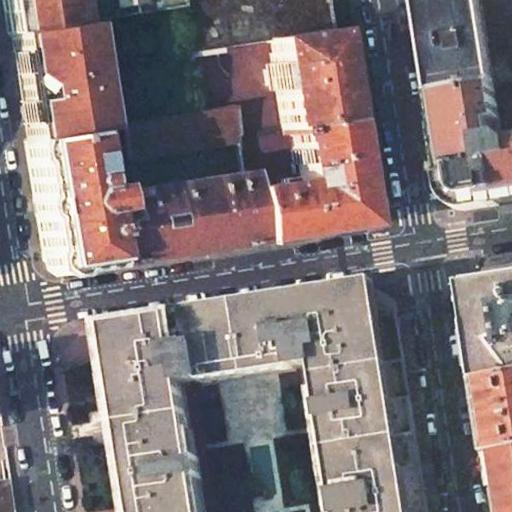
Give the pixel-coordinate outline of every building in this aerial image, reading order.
[(3,0),(9,35),(83,22),(179,6),(177,0),(3,0)] [(177,0),(179,6),(187,52),(268,40),(272,70),(263,71),(266,86),(274,85),(281,128),(282,128),(283,135),(290,134),(295,164),(290,164),(292,174),(296,173),(297,179),(245,188),(253,241),(359,225),(348,153),(333,63),(330,42),(324,2),(323,0),(177,0)] [(416,0),(431,95),(495,85),(496,87),(511,84),(511,51),(491,55),(483,0),(416,0)] [(83,22),(9,35),(26,141),(100,130),(83,22)] [(495,85),(431,95),(446,189),(471,207),(511,200),(511,142),(504,144),(496,87),(495,85)] [(196,114),(122,127),(128,159),(129,160),(237,143),(237,139),(239,139),(234,105),(196,111),(196,114)] [(26,141),(24,141),(42,251),(41,252),(43,261),(60,273),(104,265),(99,231),(96,211),(97,210),(98,208),(107,207),(104,193),(96,194),(95,187),(103,186),(101,172),(90,173),(84,133),(26,141)] [(253,241),(245,188),(242,172),(167,184),(178,253),(253,241)] [(133,196),(120,198),(119,198),(122,218),(111,220),(113,229),(99,231),(104,265),(178,253),(167,184),(131,190),(133,196)] [(511,277),(468,284),(474,324),(468,325),(476,382),(511,376),(511,277)] [(428,511),(397,316),(374,320),(368,285),(105,327),(134,511),(428,511)] [(511,376),(476,382),(488,456),(511,451),(511,376)] [(511,451),(488,456),(492,483),(511,479),(511,451)] [(511,511),(511,479),(492,483),(496,511),(511,511)] [(16,511),(11,480),(0,482),(0,511),(16,511)]
